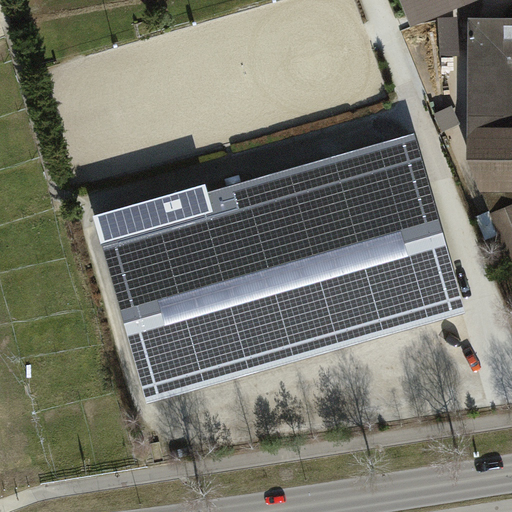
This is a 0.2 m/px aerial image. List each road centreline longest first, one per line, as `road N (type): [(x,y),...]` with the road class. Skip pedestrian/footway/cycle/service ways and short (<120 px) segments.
road 1 (track): [(373,0),(511,344)]
road 2 (tertiary): [(254,511),(511,473)]
